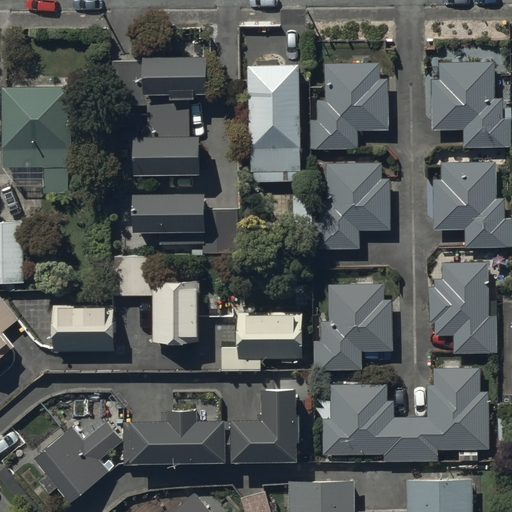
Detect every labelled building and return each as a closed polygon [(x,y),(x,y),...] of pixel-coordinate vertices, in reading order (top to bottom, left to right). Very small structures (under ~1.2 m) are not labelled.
[(212,58),(147,59),(147,63),(116,64),(117,117),(149,116),(150,126),(146,126),(146,138),(137,138),(137,178),(204,177),(204,139),(192,139),(192,102),(199,101),(199,98),(212,97),(212,58)] [(312,120),(312,150),(359,150),(359,130),(388,130),(388,80),(381,80),(381,64),(369,64),(369,61),(354,61),(354,63),(326,63),(327,101),(320,101),(320,120),(312,120)] [(495,63),(440,63),(440,81),(431,81),(431,132),(464,132),(464,149),(511,149),(511,119),(504,119),(504,99),(495,99),(495,63)] [(255,175),(255,185),(305,184),(302,67),(249,68),(251,154),(252,154),(253,175),(255,175)] [(72,88),(5,89),(4,170),(18,189),(45,189),(45,197),(70,197),(70,170),(72,170),(72,88)] [(498,164),(444,165),(444,182),(436,182),(436,234),(467,234),(467,250),(511,249),(511,221),(508,221),(508,201),(498,201),(498,164)] [(361,250),(360,233),(392,231),(390,182),(382,182),(382,166),(326,168),(328,203),(320,203),(321,223),(316,223),(317,252),(361,250)] [(207,192),(135,194),(136,238),(160,237),(160,248),(204,247),(204,256),(240,255),(239,211),(208,211),(207,192)] [(25,223),(0,223),(0,283),(26,283),(25,223)] [(116,258),(115,297),(155,297),(155,259),(116,258)] [(488,263),(442,263),(442,280),(434,280),(434,288),(429,288),(429,324),(434,323),(434,336),(453,336),(453,355),(496,355),(496,317),(488,317),(488,263)] [(201,284),(155,283),(154,345),(201,346),(201,284)] [(386,287),(331,287),(330,324),(325,324),(325,344),(317,344),(317,373),(364,373),(364,355),(394,354),(394,303),(386,303),(386,287)] [(0,360),(15,348),(5,335),(21,322),(0,295),(0,360)] [(57,307),(57,354),(118,354),(118,307),(57,307)] [(240,348),(224,348),(224,372),(263,372),(263,360),(283,360),(283,364),(294,364),(294,358),(305,358),(305,313),(240,313),(240,348)] [(483,370),(436,369),(436,386),(429,386),(429,419),(396,419),(396,403),(389,403),(389,387),(333,386),(332,420),(326,420),(325,456),(386,457),(386,463),(440,464),(440,451),(490,451),(490,393),(482,393),(483,370)] [(267,423),(236,423),(237,466),(302,465),(301,392),(267,393),(267,423)] [(174,425),(133,425),(133,467),(230,467),(230,424),(201,424),(201,414),(174,414),(174,425)] [(76,428),(38,460),(50,475),(42,482),(54,495),(61,489),(74,504),(111,472),(103,462),(127,442),(111,423),(88,442),(76,428)] [(357,511),(357,480),(294,481),(294,511),(475,511),(476,480),(410,480),(410,511),(357,511)] [(274,511),(269,490),(245,497),(248,511),(274,511)] [(211,511),(197,496),(178,511),(211,511)]
